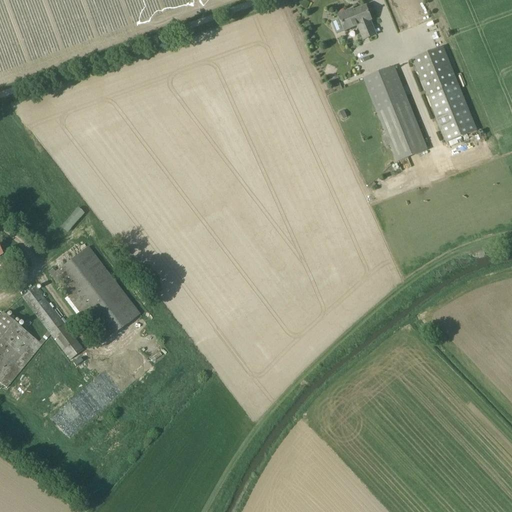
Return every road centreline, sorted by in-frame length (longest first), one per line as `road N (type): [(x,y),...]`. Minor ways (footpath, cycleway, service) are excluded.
road 1 (track): [(211,511),(251,441),(327,354),(437,265),(511,237)]
road 2 (unclassified): [(0,99),(269,0)]
